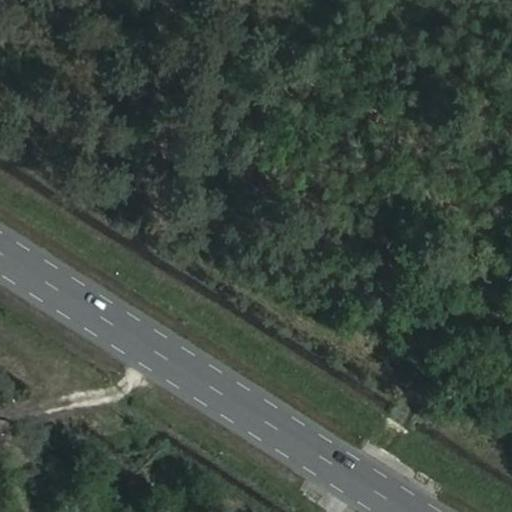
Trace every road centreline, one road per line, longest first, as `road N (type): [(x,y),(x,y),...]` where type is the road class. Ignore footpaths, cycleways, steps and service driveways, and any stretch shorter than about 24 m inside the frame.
road 1 (primary): [(404,511),(0,256)]
road 2 (track): [(162,358),(106,400),(0,420)]
